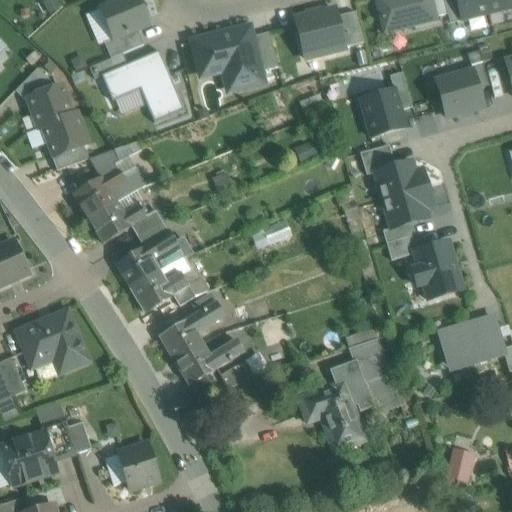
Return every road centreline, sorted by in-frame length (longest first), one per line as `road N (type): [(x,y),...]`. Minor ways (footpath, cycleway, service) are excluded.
road 1 (unclassified): [(226,511),(135,346),(0,166)]
road 2 (residential): [(511,120),(457,136),(444,172),(476,284)]
